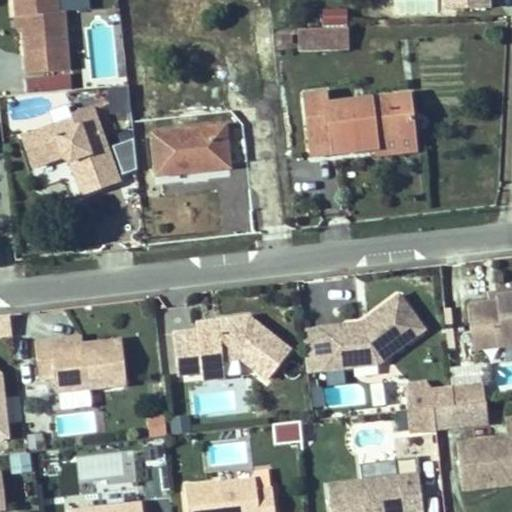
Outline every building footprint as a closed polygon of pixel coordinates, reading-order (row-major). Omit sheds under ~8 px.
[(7,0),(10,31),(17,31),(18,45),(18,50),(63,49),(62,25),(55,26),(52,0),(7,0)] [(436,0),(437,23),(445,22),(443,0),(436,0)] [(443,0),(445,22),(483,21),(482,0),(443,0)] [(256,53),(275,49),(267,9),(248,12),(256,53)] [(295,29),(295,50),(346,52),(347,12),(324,11),(324,30),(295,29)] [(17,31),(10,31),(11,45),(18,45),(17,31)] [(18,50),(21,90),(66,87),(63,49),(18,50)] [(231,69),(236,120),(257,118),(252,67),(231,69)] [(301,110),(308,159),(328,157),(330,170),(409,159),(405,109),(322,117),(322,107),(301,110)] [(65,133),(67,137),(17,155),(27,183),(57,173),(66,177),(79,213),(114,199),(87,125),(65,133)] [(132,142),(113,144),(116,174),(135,172),(132,142)] [(151,149),(155,189),(224,180),(221,143),(151,149)] [(511,346),(511,303),(495,305),(496,311),(500,348),(511,346)] [(326,380),(381,372),(427,340),(403,305),(364,332),(366,335),(360,339),(341,342),(340,335),(320,338),(326,380)] [(496,311),(488,312),(491,339),(469,341),(471,357),(500,354),(511,352),(511,346),(500,348),(496,311)] [(491,339),(488,312),(467,314),(469,341),(491,339)] [(193,346),(169,349),(175,390),(200,388),(199,379),(218,376),(236,374),(261,394),(284,364),(243,332),(210,336),(211,343),(193,346)] [(364,332),(340,335),(341,342),(360,339),(366,335),(364,332)] [(211,343),(210,336),(192,338),(193,346),(211,343)] [(320,338),(305,340),(311,382),(326,380),(320,338)] [(118,402),(113,358),(44,365),(44,358),(27,360),(31,397),(46,395),(48,410),(118,402)] [(199,379),(200,388),(201,394),(220,392),(218,376),(199,379)] [(485,429),(484,384),(405,386),(406,431),(485,429)] [(146,438),(164,437),(164,415),(145,415),(146,438)] [(188,416),(171,416),(172,435),(189,434),(188,416)] [(274,447),(302,442),(298,421),(271,426),(274,447)] [(503,440),(452,447),(457,493),(487,490),(486,485),(492,484),(493,489),(511,486),(511,421),(501,423),(503,440)] [(418,434),(420,457),(437,456),(435,433),(418,434)] [(250,436),(203,437),(204,466),(250,465),(250,436)] [(144,466),(160,467),(161,448),(145,447),(144,466)] [(74,456),(78,481),(135,474),(132,448),(74,456)] [(11,474),(30,472),(28,454),(10,456),(11,474)] [(415,511),(411,481),(320,493),(322,511),(415,511)] [(246,488),(177,495),(178,511),(265,511),(264,497),(248,499),(246,488)]
